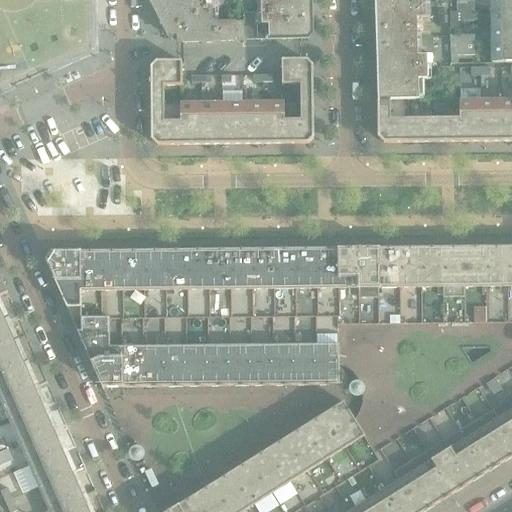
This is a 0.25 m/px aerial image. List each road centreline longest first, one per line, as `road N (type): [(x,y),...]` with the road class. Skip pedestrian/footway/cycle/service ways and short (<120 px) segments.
road 1 (residential): [(127,511),(0,221)]
road 2 (residential): [(344,180),(158,182),(141,175),(122,104),(107,81)]
road 3 (residential): [(340,0),(344,180)]
road 4 (residential): [(511,179),(344,180)]
